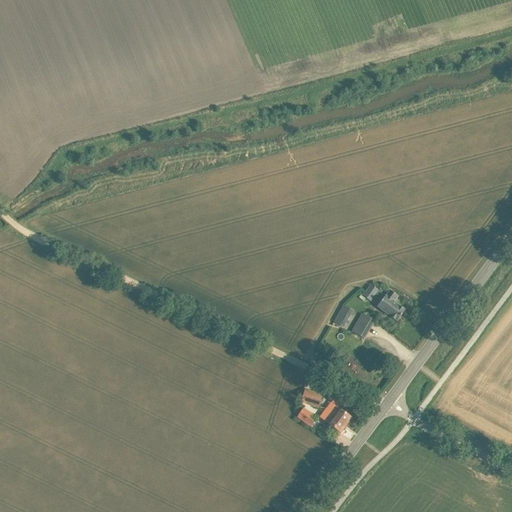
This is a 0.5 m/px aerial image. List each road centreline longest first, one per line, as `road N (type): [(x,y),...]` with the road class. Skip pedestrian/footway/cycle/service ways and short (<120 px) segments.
road 1 (track): [(385,405),(18,227),(0,211)]
road 2 (secondary): [(388,400),(511,236)]
road 3 (unclassified): [(511,471),(388,400)]
road 4 (secondary): [(305,511),(388,400)]
